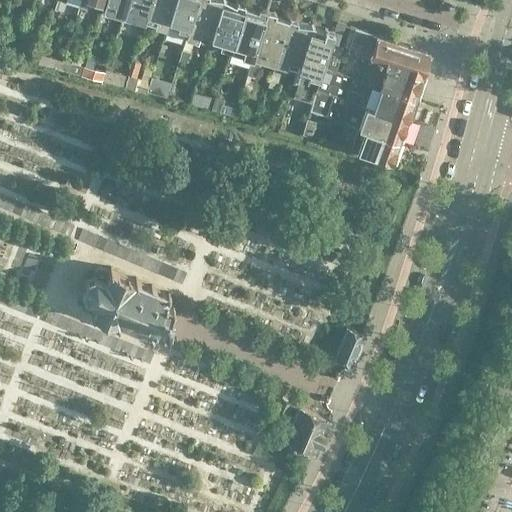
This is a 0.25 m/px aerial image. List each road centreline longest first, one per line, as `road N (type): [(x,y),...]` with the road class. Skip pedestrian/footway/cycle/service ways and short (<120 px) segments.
road 1 (secondary): [(408,370),(449,286),(488,159)]
road 2 (secondary): [(465,153),(408,370)]
road 3 (residential): [(460,511),(511,393)]
road 4 (secondary): [(498,30),(465,153)]
